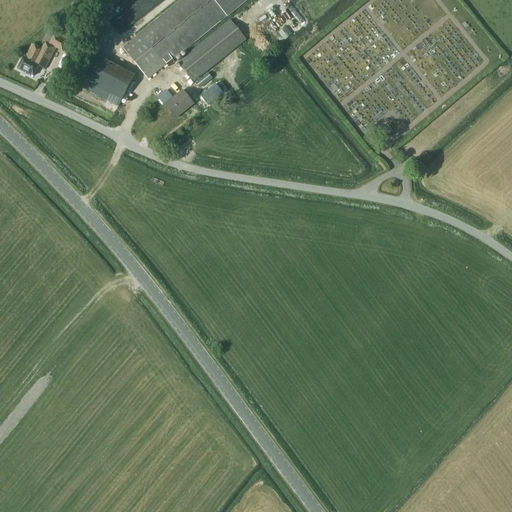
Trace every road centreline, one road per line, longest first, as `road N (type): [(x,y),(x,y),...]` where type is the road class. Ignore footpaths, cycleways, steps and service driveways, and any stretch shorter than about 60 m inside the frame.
road 1 (unclassified): [(511,257),(465,225),(403,203),(177,164),(0,81)]
road 2 (secondary): [(317,511),(138,272),(0,126)]
road 3 (track): [(395,173),(485,91)]
